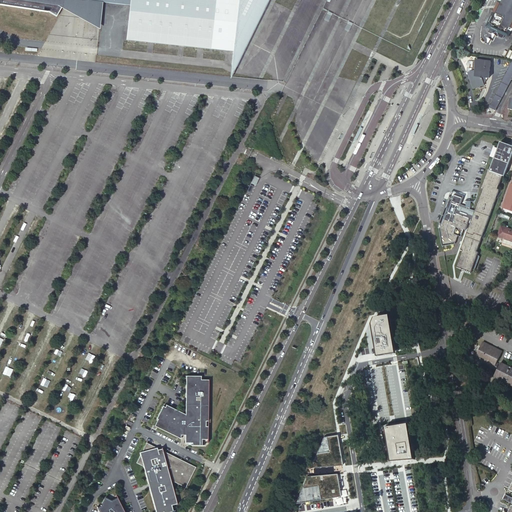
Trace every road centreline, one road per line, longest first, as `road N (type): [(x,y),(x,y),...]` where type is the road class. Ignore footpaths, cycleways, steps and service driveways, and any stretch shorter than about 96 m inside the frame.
road 1 (secondary): [(424,61),(202,511)]
road 2 (secondary): [(243,511),(377,195)]
road 3 (unclassified): [(446,349),(360,365),(344,405),(362,511)]
road 4 (unclassified): [(471,511),(446,349)]
road 5 (unclassified): [(446,349),(421,198)]
road 6 (secondary): [(377,195),(435,66)]
road 7 (unknown): [(370,363),(382,414),(393,418),(402,411),(394,359)]
